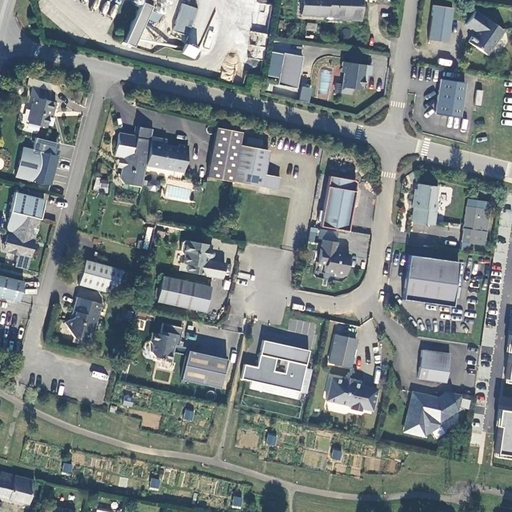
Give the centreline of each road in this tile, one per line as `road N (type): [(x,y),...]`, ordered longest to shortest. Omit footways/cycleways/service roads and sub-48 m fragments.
road 1 (residential): [(108,67),(24,362),(95,383)]
road 2 (residential): [(108,67),(394,138)]
road 3 (residential): [(255,289),(324,304),(367,292),(394,138)]
road 4 (residential): [(511,268),(488,431)]
road 5 (residential): [(394,138),(411,0)]
road 6 (residential): [(394,138),(511,169)]
